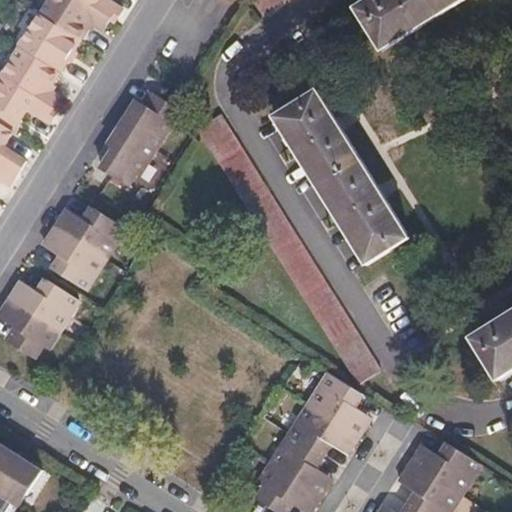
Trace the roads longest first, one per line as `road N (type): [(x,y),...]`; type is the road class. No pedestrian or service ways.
road 1 (residential): [(0,257),(164,0)]
road 2 (residential): [(175,511),(0,402)]
